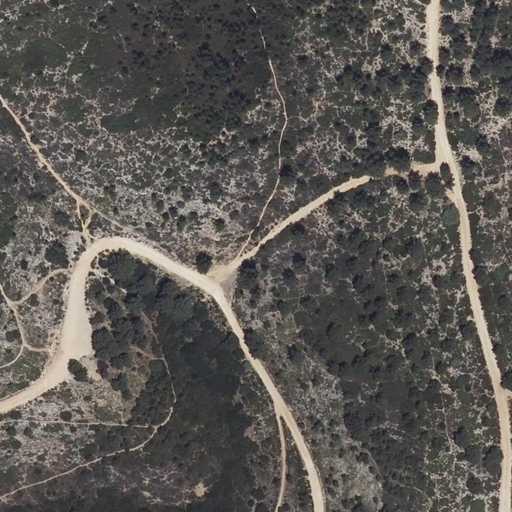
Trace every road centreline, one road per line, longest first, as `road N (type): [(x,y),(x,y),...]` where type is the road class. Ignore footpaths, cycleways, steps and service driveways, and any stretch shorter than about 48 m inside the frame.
road 1 (track): [(317,511),(290,421),(225,305),(197,276),(143,250),(112,244),(86,259),(67,350),(49,380),(0,409)]
road 2 (track): [(503,511),(497,352),(476,295),(455,178),(440,153),(432,0)]
road 3 (track): [(200,280),(233,266),(342,187),(433,164),(440,153)]
